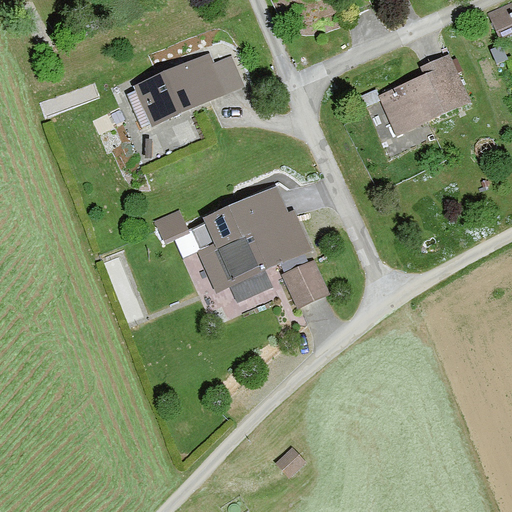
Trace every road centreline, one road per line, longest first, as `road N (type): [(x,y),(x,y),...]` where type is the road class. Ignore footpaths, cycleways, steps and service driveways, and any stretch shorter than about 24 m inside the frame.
road 1 (residential): [(387,301),(296,85),(493,0)]
road 2 (unclassified): [(161,511),(387,301)]
road 3 (unclassified): [(387,301),(511,234)]
